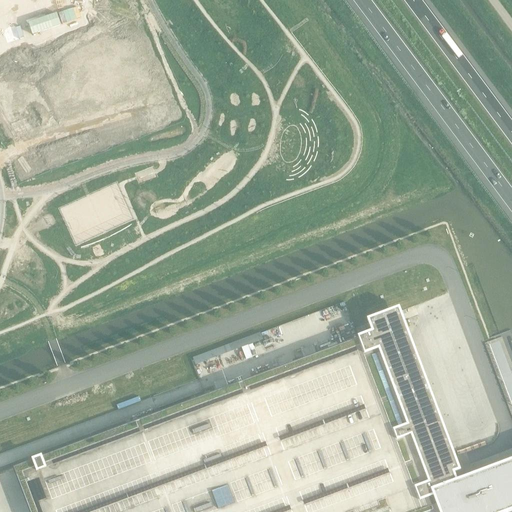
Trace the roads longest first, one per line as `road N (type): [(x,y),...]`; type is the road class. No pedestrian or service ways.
road 1 (unclassified): [(0,412),(434,257),(449,274),(511,439)]
road 2 (unclassified): [(0,461),(345,331)]
road 3 (motorway): [(360,0),(511,199)]
road 4 (motorway): [(511,132),(412,0)]
